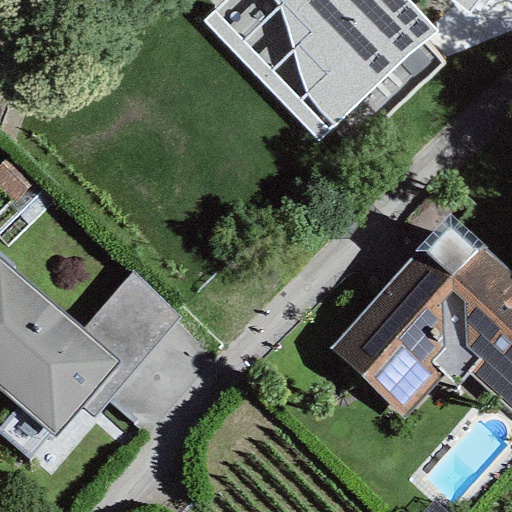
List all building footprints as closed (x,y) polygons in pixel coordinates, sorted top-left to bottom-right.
[(427,41),(436,33),(405,0),(221,0),(198,21),(317,150),(363,107),(382,128),(450,65),(427,41)] [(483,8),(489,0),(449,0),(468,14),(476,3),(483,8)] [(0,189),(13,203),(33,183),(8,158),(0,166),(0,189)] [(511,272),(449,215),(328,348),(402,421),(442,375),(456,388),(469,375),(511,410),(511,282),(510,281),(511,278),(511,272)] [(49,436),(53,439),(80,408),(119,363),(81,330),(0,260),(0,391),(17,406),(0,425),(0,435),(28,460),(49,436)] [(146,436),(214,360),(176,325),(181,319),(131,273),(81,330),(119,363),(80,408),(94,418),(108,404),(146,436)]
